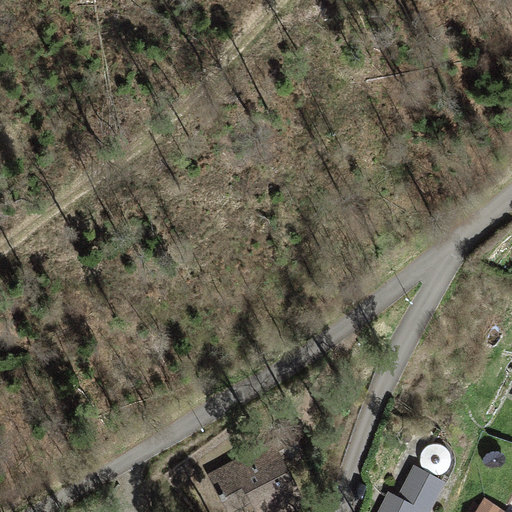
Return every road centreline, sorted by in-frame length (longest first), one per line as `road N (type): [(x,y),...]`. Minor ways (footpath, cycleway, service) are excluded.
road 1 (residential): [(20,511),(434,254)]
road 2 (track): [(0,252),(174,115),(282,0)]
road 3 (residential): [(334,511),(434,254)]
